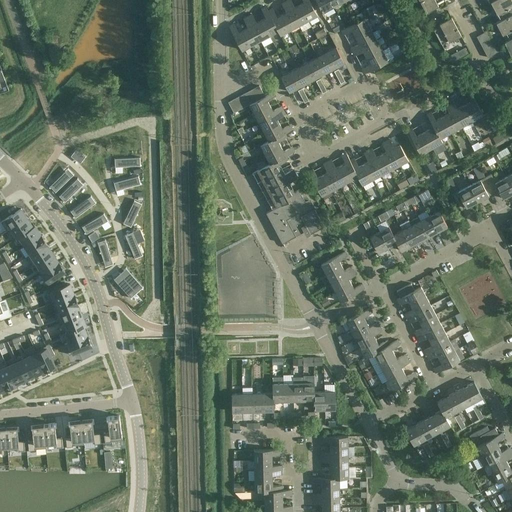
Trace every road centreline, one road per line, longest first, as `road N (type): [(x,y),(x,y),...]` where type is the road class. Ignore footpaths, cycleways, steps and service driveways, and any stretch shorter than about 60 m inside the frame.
road 1 (residential): [(314,324),(227,159),(220,84)]
road 2 (residential): [(22,183),(86,269),(132,403)]
road 3 (unknown): [(86,269),(120,252),(119,222),(102,187),(60,148)]
road 4 (residential): [(132,403),(0,414)]
road 5 (residential): [(381,289),(490,232)]
